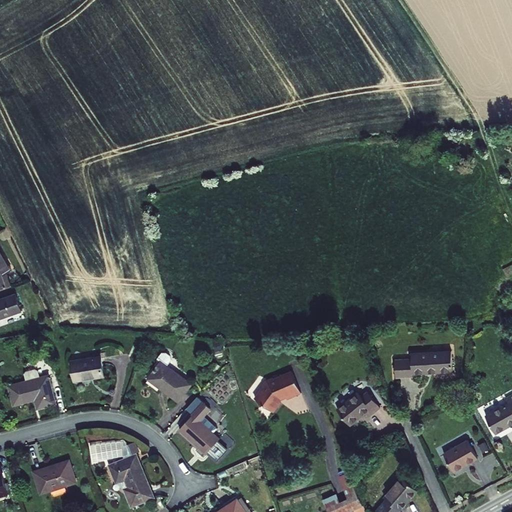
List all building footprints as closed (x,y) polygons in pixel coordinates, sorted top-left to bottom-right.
[(0,287),(2,291),(16,283),(9,271),(11,270),(0,250),(0,287)] [(0,298),(0,318),(23,310),(17,293),(0,298)] [(397,361),(399,379),(415,378),(414,374),(455,370),(453,350),(413,354),(414,360),(397,361)] [(75,379),(106,375),(103,357),(72,361),(75,379)] [(191,384),(162,361),(149,378),(178,401),(191,384)] [(39,408),(57,402),(49,374),(41,376),(39,370),(36,368),(27,371),(25,374),(27,380),(11,385),(17,405),(37,399),(39,408)] [(288,399),(301,393),(291,372),(273,380),(273,378),(266,381),(263,385),(264,386),(255,397),(273,412),(280,403),(278,401),(280,399),(282,398),(283,399),(286,397),(288,399)] [(337,407),(348,423),(365,412),(368,416),(381,408),(370,392),(363,396),(360,392),(337,407)] [(511,393),(507,396),(510,401),(485,415),(495,432),(511,422),(511,393)] [(210,408),(203,402),(179,429),(205,454),(219,439),(199,420),(210,408)] [(128,460),(111,467),(117,482),(124,489),(125,489),(131,506),(153,498),(152,495),(155,494),(152,486),(149,487),(143,469),(144,469),(143,466),(144,466),(139,453),(142,452),(137,439),(131,442),(130,440),(126,437),(123,438),(123,439),(87,443),(91,466),(128,460)] [(444,453),(454,470),(478,457),(469,439),(444,453)] [(37,468),(42,490),(77,482),(72,460),(55,464),(55,466),(51,467),(50,465),(37,468)] [(399,511),(417,493),(403,479),(385,499),(387,501),(377,511),(399,511)] [(373,511),(365,495),(355,499),(361,511),(373,511)] [(246,511),(238,498),(223,507),(224,509),(218,511),(246,511)]
